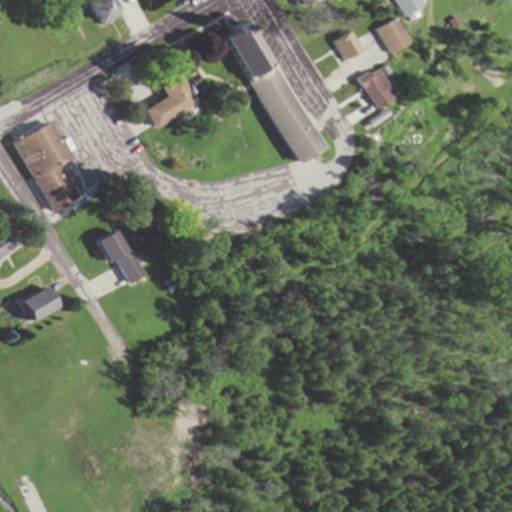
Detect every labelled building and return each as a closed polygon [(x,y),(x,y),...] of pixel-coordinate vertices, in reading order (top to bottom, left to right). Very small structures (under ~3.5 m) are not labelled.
[(84,0),(80,2),(91,26),(112,17),(104,0),(84,0)] [(310,0),(289,0),(296,10),(310,0)] [(367,32),(381,57),(402,45),(388,20),(367,32)] [(285,168),(311,154),(245,24),(219,38),(285,168)] [(336,63),(354,52),(343,34),(325,44),(336,63)] [(346,87),(371,114),(389,97),(364,70),(346,87)] [(155,88),(162,100),(139,112),(148,130),(192,108),(176,77),(155,88)] [(11,144),(51,215),(79,199),(60,165),(69,161),(48,123),(11,144)] [(0,258),(16,248),(6,232),(0,235),(0,258)] [(117,232),(96,243),(107,265),(114,262),(126,286),(140,279),(117,232)] [(16,302),(26,324),(53,312),(44,290),(16,302)]
